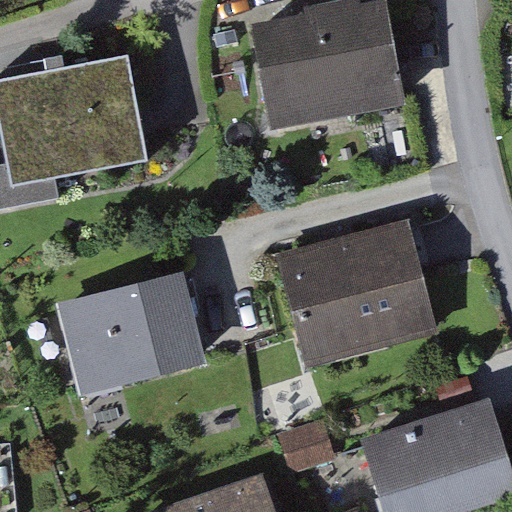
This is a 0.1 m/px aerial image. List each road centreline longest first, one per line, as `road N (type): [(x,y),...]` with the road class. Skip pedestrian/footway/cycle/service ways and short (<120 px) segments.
road 1 (residential): [(454,0),(475,150),(511,253)]
road 2 (residential): [(0,50),(179,0)]
